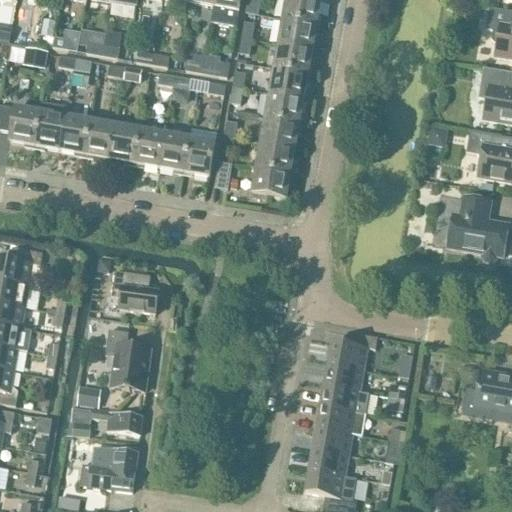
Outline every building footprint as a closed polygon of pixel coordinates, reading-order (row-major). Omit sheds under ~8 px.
[(18,0),(11,48),(16,49),(28,51),(36,6),(26,4),(27,0),(18,0)] [(112,0),(112,6),(137,10),(138,0),(112,0)] [(213,11),(215,0),(189,0),(188,7),(213,11)] [(215,0),(213,11),(211,27),(236,31),(241,0),(215,0)] [(261,0),(248,0),(245,17),(258,19),(261,0)] [(286,0),(283,24),(317,29),(321,4),(299,0),(286,0)] [(511,15),(490,12),(486,33),(493,35),(492,43),(494,47),(498,47),(496,61),(511,63),(511,15)] [(283,24),(278,48),(312,55),(317,29),(283,24)] [(244,26),(241,41),(252,44),(255,28),(244,26)] [(55,41),(53,51),(69,54),(70,44),(55,41)] [(241,41),(238,58),(249,60),(252,44),(241,41)] [(88,47),(87,57),(102,60),(104,50),(103,50),(92,48),(88,47)] [(312,55),(278,48),(274,73),(308,79),(312,55)] [(104,50),(102,60),(118,63),(120,53),(104,50)] [(138,56),(136,66),(152,69),(154,59),(138,56)] [(154,59),(152,69),(168,71),(170,62),(154,59)] [(61,60),(59,71),(74,74),(76,63),(61,60)] [(76,63),(74,74),(90,77),(92,66),(76,63)] [(187,64),(185,74),(189,75),(201,77),(203,67),(192,65),(191,65),(187,64)] [(203,67),(201,77),(217,80),(227,82),(230,67),(220,66),(219,70),(203,67)] [(110,69),(108,81),(124,84),(126,72),(110,69)] [(126,72),(124,84),(140,87),(142,74),(126,72)] [(511,76),(484,72),(478,103),(488,104),(486,114),(485,125),(496,127),(511,129),(511,94),(511,86),(511,76)] [(308,79),(274,73),(270,98),(304,104),(308,79)] [(235,76),(232,91),(243,93),(246,78),(235,76)] [(160,77),(158,89),(173,92),(175,80),(160,77)] [(191,83),(175,80),(173,92),(190,94),(191,83)] [(210,86),(208,98),(224,101),(226,89),(210,86)] [(232,91),(229,108),(241,110),(243,93),(232,91)] [(304,104),(270,98),(265,123),(299,129),(304,104)] [(35,151),(60,155),(66,121),(65,121),(67,110),(43,106),(41,116),(35,151)] [(10,146),(35,151),(41,116),(5,110),(1,134),(12,136),(10,146)] [(60,155),(85,159),(91,125),(66,121),(60,155)] [(299,129),(265,123),(261,148),(295,154),(299,129)] [(91,125),(85,159),(95,161),(93,168),(109,170),(116,129),(91,125)] [(226,126),(224,141),(235,143),(237,127),(226,126)] [(116,129),(109,170),(124,173),(125,166),(134,168),(140,134),(116,129)] [(165,138),(140,134),(134,168),(159,172),(165,138)] [(504,141),(470,135),(466,157),(482,159),(478,182),(511,187),(511,155),(502,153),(504,141)] [(190,142),(165,138),(159,172),(184,177),(190,142)] [(224,141),(221,157),(232,159),(235,143),(224,141)] [(216,147),(190,142),(184,177),(210,181),(216,147)] [(291,178),(295,154),(261,148),(256,173),(291,178)] [(232,168),(219,166),(215,191),(227,193),(232,168)] [(286,204),(291,178),(256,173),(252,198),(286,204)] [(487,226),(490,206),(465,202),(461,221),(453,220),(448,252),(484,258),(483,261),(486,266),(491,266),(495,263),(496,260),(503,261),(509,230),(487,226)] [(0,262),(0,285),(29,291),(33,268),(41,270),(43,258),(19,253),(17,265),(0,262)] [(122,314),(156,319),(159,297),(149,295),(151,281),(115,276),(112,303),(123,304),(122,314)] [(0,285),(0,307),(25,312),(37,314),(41,293),(29,291),(0,285)] [(58,305),(56,317),(64,319),(66,307),(58,305)] [(22,333),(25,312),(0,307),(0,329),(21,333),(22,333)] [(56,317),(54,330),(62,331),(64,319),(56,317)] [(0,329),(0,351),(18,354),(27,356),(31,334),(22,333),(21,333),(0,329)] [(129,337),(110,334),(106,360),(116,361),(111,392),(126,394),(126,395),(130,396),(130,394),(145,396),(147,378),(146,378),(147,368),(149,368),(151,354),(127,351),(129,337)] [(332,346),(328,369),(364,375),(367,353),(376,354),(378,342),(354,338),(352,350),(332,346)] [(51,347),(49,360),(57,361),(59,349),(51,347)] [(18,354),(0,351),(0,373),(14,376),(18,354)] [(49,360),(46,372),(54,374),(57,361),(49,360)] [(328,369),(325,390),(360,396),(364,375),(328,369)] [(0,373),(0,408),(16,411),(18,399),(19,396),(14,391),(11,390),(14,376),(0,373)] [(468,395),(464,419),(490,423),(492,413),(511,416),(511,381),(494,378),(495,376),(485,375),(485,377),(481,376),(478,397),(468,395)] [(390,389),(388,401),(397,403),(405,404),(407,392),(390,389)] [(360,396),(325,390),(321,411),(366,419),(370,398),(360,396)] [(396,404),(394,416),(403,417),(405,404),(397,403),(396,404)] [(362,441),(366,419),(321,411),(317,433),(353,439),(362,441)] [(0,449),(1,450),(3,436),(11,437),(15,417),(0,414),(0,449)] [(109,425),(107,437),(140,440),(143,420),(94,414),(93,422),(109,425)] [(349,460),(353,439),(317,433),(313,454),(349,460)] [(391,433),(389,445),(398,447),(400,434),(391,433)] [(389,445),(385,467),(394,468),(400,469),(404,448),(398,447),(389,445)] [(94,451),(92,470),(109,473),(135,477),(138,456),(106,452),(94,451)] [(313,454),(310,476),(345,482),(349,460),(313,454)] [(30,464),(28,477),(37,478),(39,466),(30,464)] [(83,469),(80,490),(106,493),(109,473),(92,470),(83,469)] [(135,477),(109,473),(106,493),(133,496),(135,477)] [(310,476),(306,498),(326,501),(323,511),(356,511),(357,506),(353,506),(357,484),(345,482),(310,476)] [(384,476),(382,488),(390,490),(392,477),(384,476)] [(28,477),(26,489),(34,491),(37,478),(28,477)]
